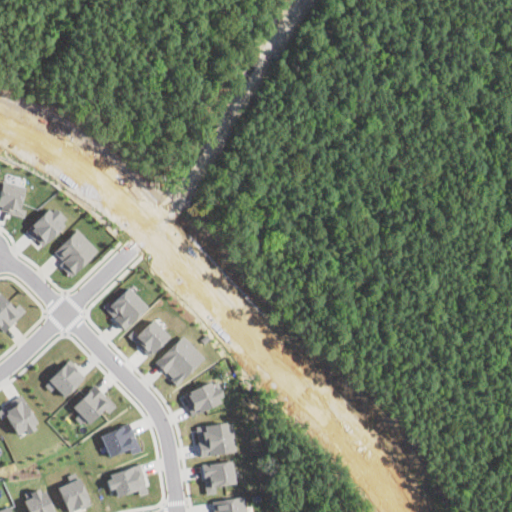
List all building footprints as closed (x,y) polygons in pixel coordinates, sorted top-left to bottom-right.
[(25,208),(20,207),(24,184),(1,180),(0,184),(0,210),(24,215),(25,208)] [(26,228),(41,245),(66,222),(50,206),(26,228)] [(70,275),(97,249),(76,227),(53,250),(62,258),(58,262),(70,275)] [(103,306),(123,328),(147,306),(127,284),(103,306)] [(0,295),(0,327),(3,330),(24,309),(17,302),(11,307),(0,295)] [(130,336),(147,355),(169,334),(151,316),(130,336)] [(175,383),(203,356),(182,333),(153,360),(175,383)] [(42,382),(49,390),(54,385),(63,395),(83,375),(68,358),(42,382)] [(212,386),(209,379),(181,393),(191,413),(223,397),(217,384),(212,386)] [(71,405),(78,412),(76,415),(86,425),(103,407),(107,412),(115,405),(92,383),(71,405)] [(37,424),(20,394),(0,406),(0,416),(5,414),(17,435),(37,424)] [(199,455),(234,449),(231,431),(227,432),(225,420),(194,425),(199,455)] [(107,455),(128,448),(129,452),(137,450),(129,422),(100,431),(107,455)] [(215,491),(214,485),(235,481),(230,458),(200,463),(205,493),(215,491)] [(104,474),(108,488),(113,486),(116,495),(136,488),(138,493),(148,490),(140,463),(104,474)] [(66,474),(68,480),(56,485),(68,511),(90,502),(76,470),(66,474)] [(53,511),(42,485),(21,493),(28,511),(53,511)] [(245,511),(243,494),(211,499),(213,511),(208,511),(245,511)]
